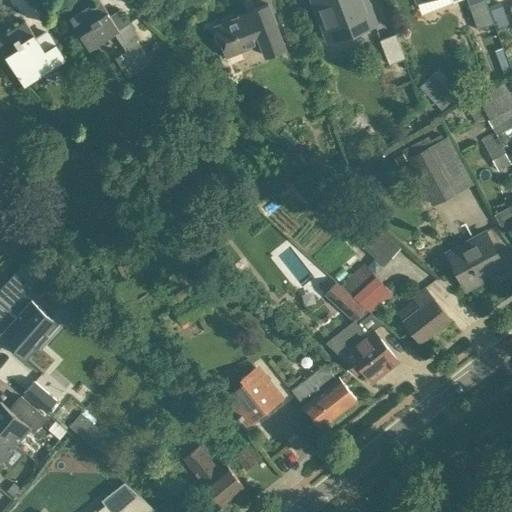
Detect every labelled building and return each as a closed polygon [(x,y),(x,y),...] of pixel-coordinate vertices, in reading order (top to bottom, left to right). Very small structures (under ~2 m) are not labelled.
[(136,41),(141,38),(123,11),(112,19),(100,0),(96,0),(69,18),(89,49),(115,33),(127,51),(115,58),(127,78),(150,63),(136,41)] [(312,0),(329,42),(375,24),(366,0),(312,0)] [(466,0),(477,29),(494,23),(485,0),(466,0)] [(500,1),(489,6),(495,19),(496,19),(505,15),(506,15),(500,1)] [(221,45),(226,56),(260,43),(265,55),(285,48),(267,3),(239,14),(240,16),(214,26),(221,45)] [(505,15),(496,19),(498,27),(509,23),(506,15),(505,15)] [(0,35),(0,47),(25,86),(66,59),(49,33),(38,40),(25,20),(0,35)] [(380,42),(389,66),(404,60),(395,36),(380,42)] [(494,50),(503,73),(510,70),(502,47),(494,50)] [(503,82),(478,97),(490,118),(511,104),(511,98),(511,97),(503,82)] [(446,88),(433,99),(441,108),(454,97),(446,88)] [(428,136),(402,150),(404,152),(407,158),(429,146),(443,138),(441,134),(430,140),(428,136)] [(496,137),(484,144),(492,158),(504,151),(496,137)] [(429,146),(407,158),(408,159),(432,205),(454,193),(429,146)] [(402,153),(394,158),(398,164),(408,159),(407,158),(404,152),(402,153)] [(243,190),(251,202),(271,189),(275,195),(292,184),(288,178),(308,165),(296,155),(243,190)] [(244,201),(239,194),(231,200),(237,207),(244,201)] [(95,214),(103,222),(113,212),(105,203),(95,214)] [(481,280),(479,276),(502,263),(492,245),(485,232),(446,252),(457,270),(466,288),(481,280)] [(31,254),(0,286),(0,327),(3,330),(0,332),(0,335),(26,358),(58,322),(23,291),(45,266),(31,254)] [(346,281),(342,285),(354,296),(376,274),(364,262),(345,279),(346,281)] [(314,281),(324,291),(334,280),(324,271),(314,281)] [(324,291),(354,318),(365,306),(354,296),(342,285),(335,279),(334,280),(324,291)] [(419,306),(402,320),(419,342),(450,318),(425,286),(412,297),(419,306)] [(172,305),(182,324),(211,308),(201,289),(172,305)] [(361,367),(371,380),(398,359),(373,328),(382,321),(369,311),(370,310),(365,306),(354,318),(357,323),(344,333),(354,344),(342,353),(356,371),(361,367)] [(291,388),(321,426),(356,398),(339,375),(336,377),(324,362),(291,388)] [(240,414),(238,415),(241,418),(242,417),(247,423),(282,397),(266,377),(264,379),(255,368),(241,379),(243,383),(230,394),(240,406),(236,409),(240,414)] [(34,380),(24,392),(46,412),(57,399),(34,380)] [(0,400),(0,430),(15,443),(29,427),(33,430),(45,417),(20,396),(10,408),(0,400)] [(69,424),(95,447),(106,434),(80,411),(69,424)] [(55,419),(48,428),(59,438),(67,429),(55,419)] [(15,443),(0,430),(0,468),(5,463),(1,459),(15,443)] [(233,452),(245,469),(257,461),(245,444),(233,452)] [(202,482),(198,486),(216,508),(244,486),(226,463),(218,470),(198,445),(183,458),(202,482)] [(139,511),(149,504),(124,481),(101,499),(111,511),(139,511)] [(13,482),(6,490),(13,496),(20,487),(13,482)] [(24,482),(6,506),(12,511),(21,511),(37,492),(24,482)]
